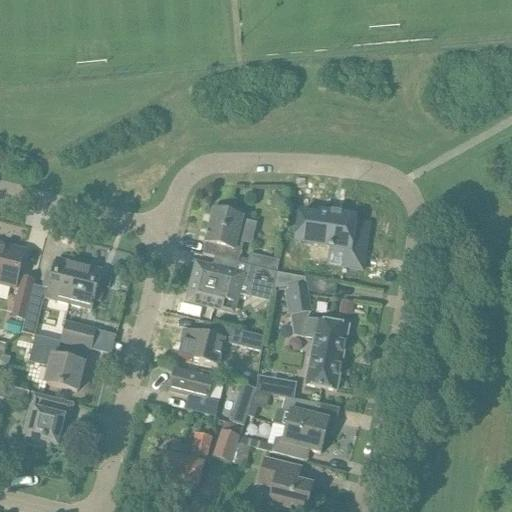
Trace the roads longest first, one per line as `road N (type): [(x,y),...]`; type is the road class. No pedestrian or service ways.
road 1 (residential): [(366,511),(415,237),(416,206),(402,185)]
road 2 (residential): [(98,511),(166,226)]
road 3 (residential): [(166,226),(189,174),(212,162),(359,165),(402,185)]
road 4 (residential): [(166,226),(0,187)]
